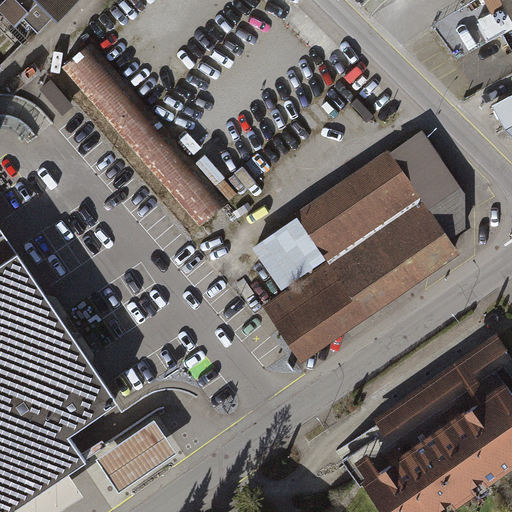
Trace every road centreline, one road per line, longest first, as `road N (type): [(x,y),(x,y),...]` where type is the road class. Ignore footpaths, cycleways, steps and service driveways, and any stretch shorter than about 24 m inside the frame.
road 1 (tertiary): [(156,511),(511,259)]
road 2 (residential): [(511,181),(328,0)]
